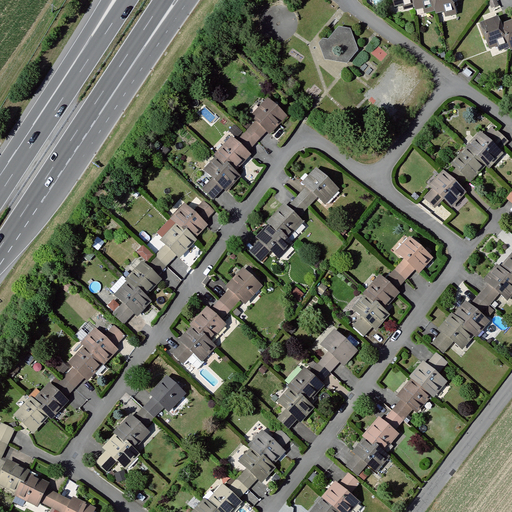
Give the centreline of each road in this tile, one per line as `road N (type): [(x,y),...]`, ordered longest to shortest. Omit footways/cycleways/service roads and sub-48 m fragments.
road 1 (residential): [(132,509),(76,470),(71,453),(295,139),(310,136),(374,182)]
road 2 (residential): [(269,511),(459,257),(457,243),(374,182)]
road 3 (motorway): [(0,247),(91,109)]
road 4 (unclassified): [(511,385),(415,511)]
road 5 (motorway): [(127,0),(41,130)]
road 6 (motorway): [(112,0),(41,130)]
road 7 (motorway): [(91,109),(182,0)]
road 8 (motorway): [(91,109),(163,0)]
road 9 (residential): [(348,0),(452,79)]
road 10 (residential): [(374,182),(452,79)]
